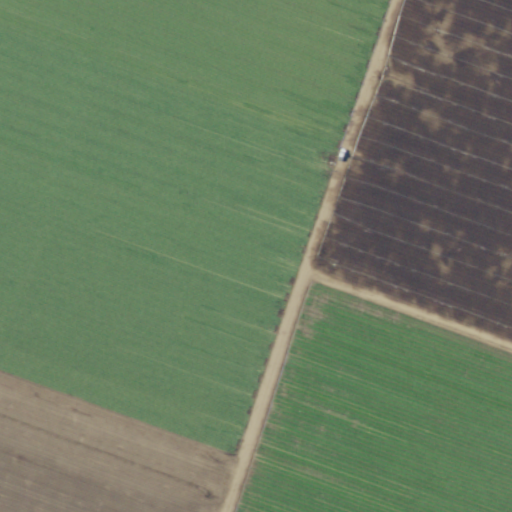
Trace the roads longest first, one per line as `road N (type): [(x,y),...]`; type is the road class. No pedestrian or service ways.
road 1 (track): [(398,0),(227,511)]
road 2 (track): [(511,343),(310,269)]
